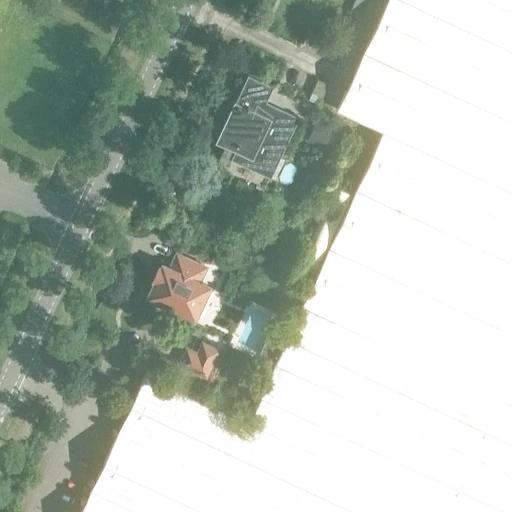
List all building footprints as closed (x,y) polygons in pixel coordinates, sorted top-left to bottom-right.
[(145,370),(90,489),(79,511),(511,511),(511,0),(387,0),(338,108),(383,129),(249,418),(145,370)] [(298,112),(277,102),(266,97),(271,86),(249,75),(237,100),(234,99),(215,140),(236,149),(238,145),(253,152),(248,164),(270,174),(298,112)] [(348,132),(329,124),(320,146),(339,154),(348,132)] [(152,283),(146,297),(170,308),(172,304),(194,314),(207,285),(197,280),(203,266),(177,254),(171,268),(164,264),(162,267),(159,265),(154,277),(157,278),(154,284),(152,283)] [(203,342),(198,353),(187,348),(180,363),(206,375),(218,349),(203,342)]
